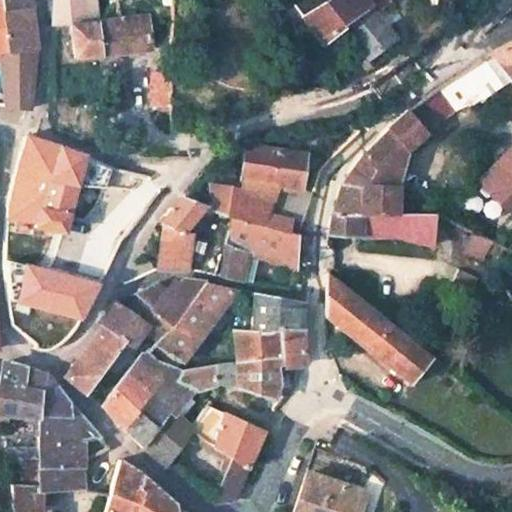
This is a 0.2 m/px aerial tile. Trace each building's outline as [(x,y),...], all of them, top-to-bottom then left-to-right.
[(0,0),(0,56),(37,50),(30,7),(3,10),(1,0),(0,0)] [(29,0),(1,0),(3,10),(30,7),(29,0)] [(83,20),(80,0),(52,0),(51,24),(83,20)] [(290,0),(321,44),(341,29),(339,26),(367,6),(362,0),(290,0)] [(387,0),(362,0),(367,6),(339,26),(364,60),(392,39),(372,11),(387,0)] [(160,30),(158,15),(147,16),(149,32),(160,30)] [(149,32),(147,16),(71,25),(74,61),(151,51),(149,32)] [(511,40),(488,53),(509,79),(511,83),(511,40)] [(30,110),(37,50),(0,56),(0,64),(5,107),(30,110)] [(456,109),(509,79),(488,53),(436,85),(456,109)] [(369,67),(364,60),(359,65),(363,71),(369,67)] [(167,106),(167,71),(150,72),(151,107),(167,106)] [(426,132),(456,109),(436,85),(408,109),(426,132)] [(406,153),(428,135),(426,132),(408,109),(385,129),(387,131),(379,139),(397,161),(406,153)] [(105,149),(107,129),(91,127),(91,144),(105,149)] [(63,234),(84,157),(24,137),(15,160),(8,187),(3,219),(34,224),(33,229),(63,234)] [(396,185),(406,153),(397,161),(379,139),(360,157),(372,171),(365,184),(396,185)] [(511,195),(511,139),(472,180),(501,208),(511,195)] [(299,188),(305,154),(245,143),(239,178),(299,188)] [(395,214),(396,185),(365,184),(372,171),(360,157),(340,185),(361,186),(360,213),(395,214)] [(287,232),(291,219),(269,213),(272,199),(209,185),(211,207),(211,211),(232,216),(287,232)] [(360,213),(361,186),(340,185),(331,213),(325,236),(360,237),(360,213)] [(182,235),(205,205),(179,196),(158,225),(161,226),(182,235)] [(223,244),(232,216),(211,211),(193,235),(205,239),(223,244)] [(431,245),(432,214),(395,214),(360,213),(360,237),(397,238),(431,245)] [(295,272),(297,235),(287,232),(232,216),(223,244),(228,245),(220,277),(241,281),(247,255),(257,258),(295,272)] [(185,272),(188,238),(182,235),(161,226),(156,271),(185,272)] [(481,261),(491,241),(472,231),(461,251),(481,261)] [(220,277),(228,245),(223,244),(205,239),(195,272),(220,277)] [(251,282),(257,258),(247,255),(241,281),(251,282)] [(410,384),(431,358),(323,271),(321,315),(410,384)] [(171,327),(203,283),(183,278),(179,285),(176,289),(169,284),(166,290),(152,307),(149,310),(170,326),(171,327)] [(176,289),(179,285),(173,279),(169,284),(176,289)] [(152,307),(166,290),(154,281),(131,291),(140,297),(152,307)] [(180,364),(235,291),(203,283),(171,327),(170,326),(157,340),(152,345),(180,364)] [(77,322),(93,293),(77,290),(65,316),(77,322)] [(301,330),(300,302),(250,294),(250,330),(301,330)] [(157,340),(170,326),(149,310),(152,307),(140,297),(129,311),(111,299),(95,321),(100,324),(62,376),(85,396),(123,341),(131,346),(143,329),(157,340)] [(302,367),(301,330),(250,330),(239,330),(229,329),(232,364),(210,366),(212,386),(234,386),(273,399),(276,387),(274,369),(302,367)] [(212,386),(210,366),(180,370),(156,361),(145,353),(144,352),(123,378),(140,391),(150,377),(160,384),(149,397),(169,413),(173,416),(192,389),(212,386)] [(70,419),(78,412),(46,374),(1,362),(0,365),(0,415),(5,416),(38,417),(70,419)] [(149,397),(160,384),(150,377),(140,391),(123,378),(99,408),(123,428),(149,397)] [(143,446),(169,413),(149,397),(123,428),(143,446)] [(188,428),(204,406),(200,403),(185,425),(188,428)] [(238,489),(263,431),(205,404),(204,406),(188,428),(191,430),(230,458),(220,481),(238,489)] [(81,443),(101,439),(78,412),(70,419),(38,417),(37,443),(74,443),(81,443)] [(186,436),(191,430),(188,428),(185,425),(173,416),(169,413),(143,446),(165,464),(186,436)] [(220,481),(230,458),(191,430),(186,436),(218,461),(203,497),(211,503),(220,481)] [(73,489),(74,443),(37,443),(38,447),(37,485),(37,489),(40,489),(73,489)] [(175,511),(175,505),(141,475),(117,462),(101,511),(175,511)] [(378,495),(383,481),(366,464),(358,487),(378,495)] [(289,511),(351,511),(359,489),(301,473),(289,511)] [(233,501),(238,489),(220,481),(211,503),(233,501)] [(39,511),(40,489),(37,489),(37,485),(11,485),(10,511),(39,511)]
